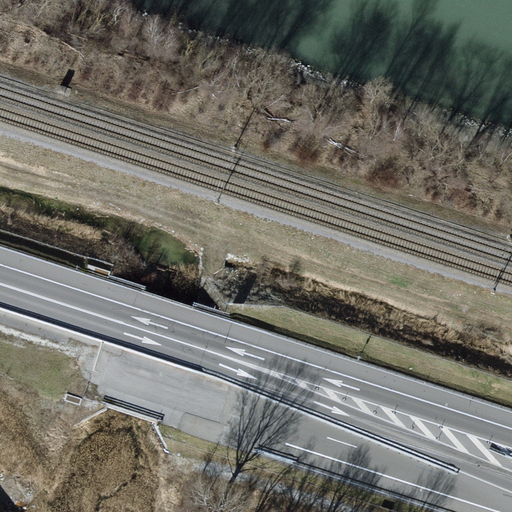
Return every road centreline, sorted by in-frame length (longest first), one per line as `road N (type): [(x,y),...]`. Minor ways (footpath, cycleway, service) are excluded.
road 1 (motorway): [(0,338),(511,497)]
road 2 (motorway): [(84,310),(511,483)]
road 3 (motorway): [(511,440),(84,310)]
